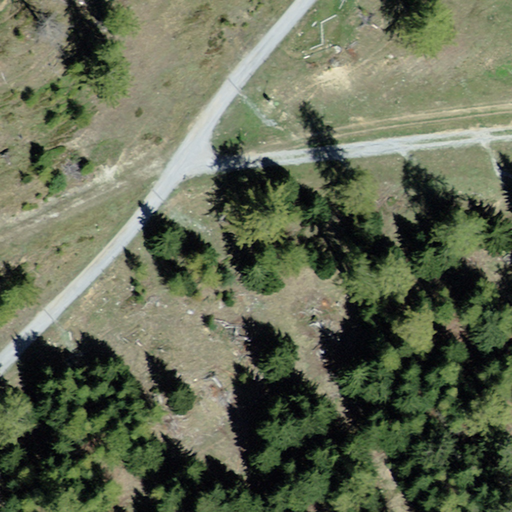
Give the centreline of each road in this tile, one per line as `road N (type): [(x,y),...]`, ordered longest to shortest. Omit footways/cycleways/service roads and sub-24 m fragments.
road 1 (track): [(299,0),(242,71),(201,147),(0,350)]
road 2 (track): [(201,147),(186,136),(168,138),(35,234),(0,245)]
